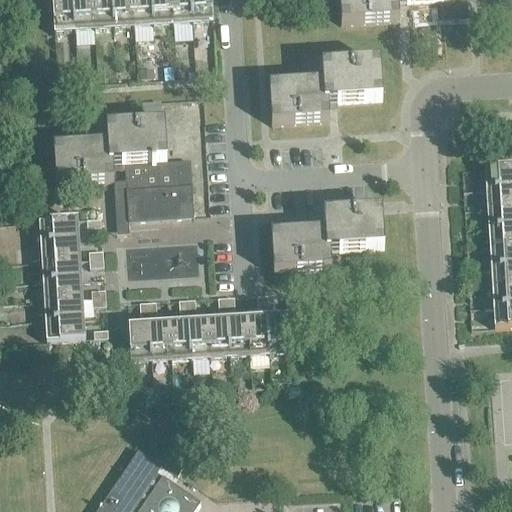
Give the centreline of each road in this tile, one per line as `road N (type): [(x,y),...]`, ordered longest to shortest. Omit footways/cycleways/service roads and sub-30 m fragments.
road 1 (unclassified): [(448,511),(423,172)]
road 2 (residential): [(423,172),(233,183)]
road 3 (residential): [(233,183),(222,0)]
road 4 (unclassified): [(423,172),(422,108),(436,94),(511,86)]
